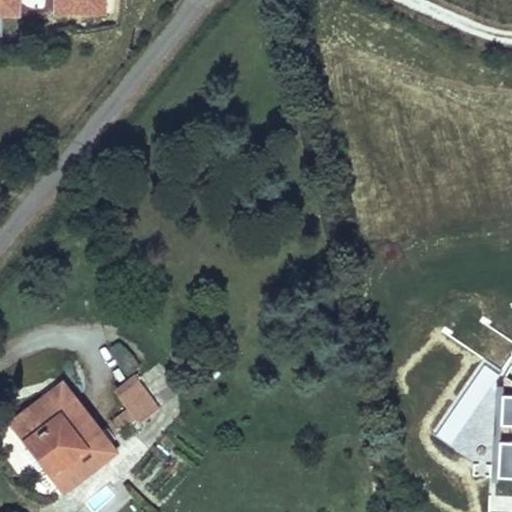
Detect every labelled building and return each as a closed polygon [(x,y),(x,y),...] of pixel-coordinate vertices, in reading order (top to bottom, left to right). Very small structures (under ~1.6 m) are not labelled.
[(125,373),(138,364),(121,340),(107,349),(125,373)] [(142,369),(123,386),(137,403),(144,411),(148,416),(168,399),(142,369)] [(118,448),(66,379),(14,418),(29,438),(44,427),(67,459),(53,469),(66,487),(118,448)] [(511,435),(495,435),(493,472),(511,473),(511,511),(511,387),(497,387),(496,419),(511,419),(511,435)] [(137,403),(119,420),(126,428),(144,411),(137,403)] [(67,459),(44,427),(29,438),(53,469),(67,459)]
